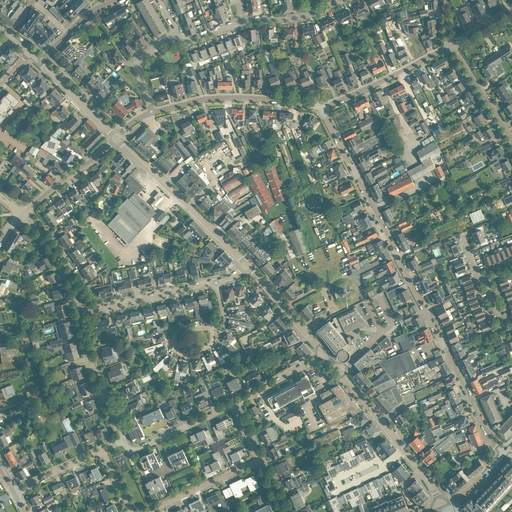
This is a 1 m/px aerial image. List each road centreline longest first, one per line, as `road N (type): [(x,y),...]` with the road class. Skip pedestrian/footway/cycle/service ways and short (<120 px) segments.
road 1 (residential): [(501,456),(321,106)]
road 2 (tertiary): [(246,265),(115,136)]
road 3 (residential): [(151,112),(223,97),(321,106)]
road 4 (residential): [(321,106),(452,44)]
road 5 (residential): [(79,314),(215,281)]
road 6 (residential): [(123,440),(79,314)]
road 7 (residential): [(123,440),(133,451),(235,404)]
road 8 (residential): [(147,511),(262,459)]
road 9 (tertiary): [(22,213),(115,136)]
